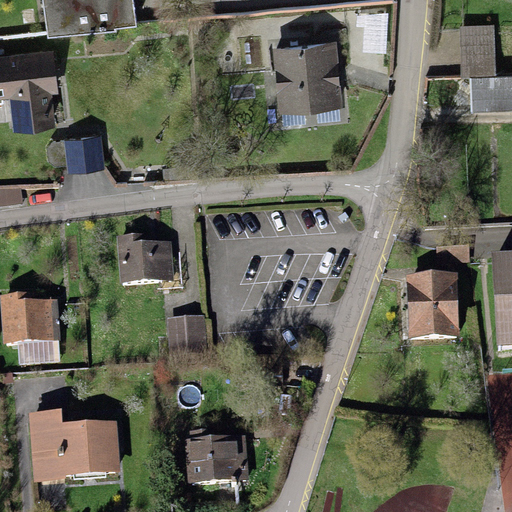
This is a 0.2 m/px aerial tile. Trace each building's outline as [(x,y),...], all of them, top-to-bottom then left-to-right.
[(131,0),(38,0),(43,33),(44,42),(116,32),(115,29),(136,26),(131,0)] [(470,80),(492,80),(491,28),(461,29),(462,80),(470,80)] [(336,43),(272,49),(279,114),(343,108),(336,43)] [(58,94),(54,50),(0,55),(0,105),(4,105),(3,99),(11,98),(14,130),(56,126),(52,95),(58,94)] [(511,79),(492,80),(470,80),(471,110),(496,110),(496,124),(511,124),(511,79)] [(100,137),(53,141),(47,148),(49,162),(55,167),(67,166),(67,173),(103,170),(100,137)] [(21,188),(0,189),(0,206),(22,204),(21,188)] [(115,235),(118,285),(174,281),(171,240),(144,242),(143,234),(115,235)] [(468,245),(436,247),(437,264),(469,263),(468,245)] [(511,256),(492,258),(497,349),(511,347),(511,256)] [(456,273),(406,275),(408,338),(458,336),(456,273)] [(0,294),(0,310),(2,345),(60,341),(58,299),(29,301),(28,292),(0,294)] [(167,318),(169,355),(207,352),(204,315),(167,318)] [(281,387),(282,360),(248,360),(248,373),(253,373),(253,387),(281,387)] [(30,414),(34,481),(66,479),(66,476),(119,472),(115,421),(60,425),(59,412),(30,414)] [(185,439),(188,485),(248,480),(245,436),(213,438),(212,429),(189,431),(190,439),(185,439)]
